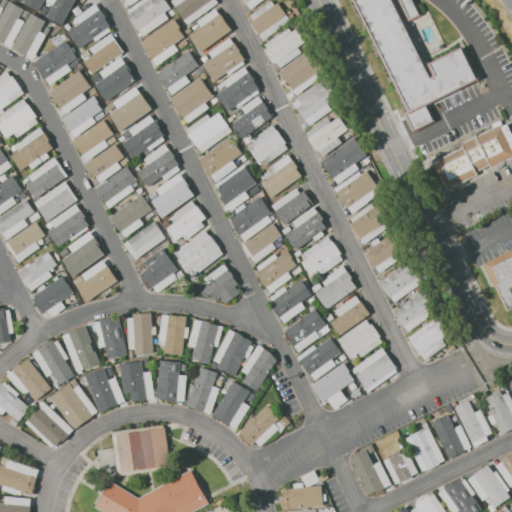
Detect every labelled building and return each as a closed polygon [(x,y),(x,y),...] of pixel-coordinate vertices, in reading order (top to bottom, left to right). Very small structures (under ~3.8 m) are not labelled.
[(44,0),(39,11),(24,2),(25,0),(44,0)] [(75,0),(62,25),(47,17),(53,5),(47,1),(47,0),(75,0)] [(125,10),(140,0),(165,0),(171,8),(164,13),(169,19),(143,37),(125,10)] [(172,2),(174,0),(217,0),(219,2),(189,24),(172,2)] [(244,0),(265,0),(252,10),(244,0)] [(352,0),(391,0),(429,78),(433,75),(428,63),(460,47),(477,82),(427,108),(433,122),(412,133),(404,115),(408,112),(352,0)] [(413,0),(422,17),(409,23),(399,0),(413,0)] [(0,19),(10,1),(24,8),(19,18),(25,21),(11,46),(5,42),(5,43),(0,40),(0,19)] [(250,23),(254,20),(251,15),(270,1),(274,6),(277,3),(290,20),(263,40),(250,23)] [(79,49),(68,31),(79,24),(75,19),(97,5),(112,27),(109,28),(111,30),(95,41),(94,39),(79,49)] [(190,36),(202,27),(198,22),(217,8),(232,29),(202,52),(190,36)] [(12,47),(31,13),(46,20),(40,31),(47,34),(34,58),(27,55),(12,47)] [(146,47),(148,46),(145,42),(144,40),(165,25),(169,30),(175,26),(183,37),(176,42),(179,46),(180,44),(182,47),(179,49),(178,48),(157,63),(145,48),(146,47)] [(266,50),(267,48),(265,44),(287,28),(290,32),(295,29),(305,42),(297,48),(301,53),(281,68),(277,62),(273,62),(270,60),(268,58),(266,53),(266,50)] [(94,74),(84,60),(93,54),(89,47),(110,33),(124,53),(94,74)] [(203,65),(212,58),(209,52),(229,37),(245,59),(243,61),(245,65),(229,76),(227,73),(215,81),(203,65)] [(78,57),(67,64),(72,71),(50,85),(35,63),(67,41),(78,57)] [(80,55),(87,50),(90,54),(83,59),(80,55)] [(157,73),(189,50),(200,65),(185,76),(189,82),(172,94),(157,73)] [(280,71),(307,51),(321,69),(316,73),(319,77),(297,94),(280,71)] [(135,80),(106,100),(95,83),(98,81),(94,76),(121,57),(124,61),(126,60),(136,74),(133,76),(135,80)] [(80,62),(72,67),(70,64),(78,59),(80,62)] [(245,66),(260,87),(258,89),(260,92),(239,107),(236,104),(228,110),(216,94),(228,86),(224,81),(245,66)] [(0,110),(0,75),(7,71),(10,76),(13,74),(22,88),(20,89),(24,94),(0,110)] [(91,87),(83,92),(88,98),(64,113),(49,91),(80,71),(91,87)] [(214,97),(207,103),(210,107),(188,123),(170,99),(199,77),(214,97)] [(310,126),(292,102),(321,81),(334,98),(327,103),(331,109),(310,126)] [(114,112),(119,109),(115,103),(122,97),(121,96),(135,87),(140,94),(142,93),(149,103),(145,107),(148,111),(124,127),(114,112)] [(232,123),(247,113),(242,107),(258,96),(273,116),(243,138),(232,123)] [(74,137),(63,120),(95,98),(103,110),(94,116),(98,121),(74,137)] [(38,122),(17,136),(14,132),(6,138),(0,129),(0,123),(6,119),(2,113),(24,99),(37,117),(35,118),(38,122)] [(104,109),(112,103),(114,107),(107,112),(104,109)] [(185,129),(207,113),(210,118),(219,112),(233,131),(202,153),(185,129)] [(166,135),(162,137),(164,140),(150,150),(148,147),(133,158),(122,143),(133,135),(129,129),(150,115),(154,121),(156,120),(166,135)] [(305,134),(329,116),(333,122),(341,116),(343,119),(341,121),(348,130),(337,138),(341,142),(322,157),(305,134)] [(114,134),(105,140),(109,145),(87,160),(73,139),(98,122),(103,119),(114,134)] [(432,165),(462,150),(459,145),(502,123),(505,131),(510,128),(511,132),(511,156),(491,167),(489,164),(476,171),(478,175),(445,192),(432,165)] [(273,125),(290,148),(262,167),(246,145),(273,125)] [(349,129),(353,126),(357,132),(353,134),(349,129)] [(10,155),(18,149),(14,144),(40,127),(44,132),(45,132),(50,139),(47,140),(53,148),(46,153),(49,157),(31,169),(29,165),(21,170),(10,155)] [(249,134),(253,139),(247,143),(243,138),(249,134)] [(201,159),(232,137),(243,153),(233,161),(237,168),(217,182),(201,159)] [(321,160),(353,137),(366,155),(355,163),(359,168),(338,183),(321,160)] [(146,186),(137,173),(149,165),(144,158),(166,143),(180,164),(177,165),(181,171),(166,181),(162,176),(146,186)] [(95,178),(91,172),(90,173),(84,165),(115,144),(125,158),(119,162),(122,167),(100,182),(96,177),(95,178)] [(0,149),(12,167),(0,175),(0,149)] [(271,197),(261,183),(266,180),(261,173),(288,154),(303,175),(271,197)] [(364,165),(362,161),(367,157),(370,161),(364,165)] [(68,177),(36,199),(26,185),(31,181),(31,180),(28,176),(55,158),(68,177)] [(130,162),(124,167),(120,163),(127,158),(130,162)] [(137,181),(131,185),(135,190),(109,207),(106,202),(105,203),(95,189),(128,167),(137,181)] [(334,189),(359,171),(361,174),(366,170),(377,186),(375,188),(380,195),(352,215),(334,189)] [(248,173),(251,178),(249,180),(252,185),(251,186),(252,187),(250,189),(248,187),(246,189),(251,195),(233,208),(228,202),(225,204),(217,194),(219,192),(216,187),(237,172),(240,177),(244,174),(245,175),(248,173)] [(184,179),(191,189),(189,190),(192,195),(168,212),(165,209),(161,212),(153,200),(159,196),(155,190),(177,175),(181,180),(184,179)] [(22,191),(13,197),(17,202),(0,213),(0,184),(12,176),(22,191)] [(24,184),(22,181),(28,176),(31,180),(24,184)] [(46,221),(33,203),(66,181),(78,199),(46,221)] [(296,188),(300,194),(305,191),(314,203),(284,224),(271,206),(296,188)] [(125,237),(110,216),(142,194),(153,210),(140,219),(143,224),(125,237)] [(229,215),(245,204),(247,207),(260,197),(272,214),(269,216),(270,216),(272,215),(274,218),(272,220),(273,221),(244,242),(233,227),(236,225),(229,215)] [(6,240),(2,234),(1,234),(0,232),(0,217),(25,200),(33,212),(24,218),(28,224),(6,240)] [(167,228),(178,219),(174,214),(192,200),(196,206),(198,204),(207,216),(201,221),(205,226),(186,240),(182,235),(176,240),(167,228)] [(350,224),(353,222),(351,219),(372,204),(374,207),(382,201),(393,216),(386,221),(390,227),(365,245),(350,224)] [(89,226),(88,227),(88,228),(71,240),(70,239),(59,247),(48,232),(54,228),(50,221),(76,203),(86,217),(84,218),(89,226)] [(296,249),(285,234),(295,228),(292,223),(315,207),(328,226),(322,230),(324,233),(314,240),(313,237),(296,249)] [(31,215),(36,212),(40,218),(35,221),(31,215)] [(134,259),(123,243),(155,221),(165,237),(134,259)] [(46,236),(36,242),(40,247),(19,261),(6,242),(36,222),(46,236)] [(273,222),(282,236),(273,242),(278,248),(256,264),(242,244),(273,222)] [(282,230),(288,225),(291,229),(285,234),(282,230)] [(365,251),(373,245),(371,242),(377,238),(379,241),(397,228),(407,243),(394,253),(398,259),(380,272),(365,251)] [(191,277),(178,259),(181,257),(177,252),(206,230),(211,237),(212,236),(222,249),(221,249),(223,253),(191,277)] [(72,274),(61,257),(75,248),(72,243),(89,231),(93,236),(94,235),(105,251),(72,274)] [(333,240),(345,257),(321,274),(319,271),(311,276),(301,262),(308,257),(304,252),(327,235),(331,241),(333,240)] [(58,253),(64,248),(67,252),(60,257),(58,253)] [(177,271),(175,272),(180,279),(158,293),(154,286),(150,289),(140,273),(149,267),(144,260),(162,248),(177,271)] [(481,264),(511,248),(511,308),(505,312),(481,264)] [(287,249),(298,265),(289,271),(292,276),(269,292),(256,274),(258,272),(255,268),(275,254),(277,256),(287,249)] [(31,291),(19,273),(26,268),(25,266),(29,263),(30,265),(49,252),(58,264),(49,270),(53,276),(31,291)] [(379,283),(413,258),(424,272),(419,276),(424,282),(394,304),(379,283)] [(118,280),(109,286),(112,290),(103,296),(100,292),(87,301),(78,287),(86,281),(81,274),(104,259),(118,280)] [(200,290),(208,284),(204,279),(225,263),(240,283),(236,286),(241,292),(226,303),(222,297),(217,301),(212,294),(206,298),(200,290)] [(344,265),(359,287),(327,310),(315,293),(325,286),(321,281),(344,265)] [(292,272),(294,270),(294,271),(300,267),(302,271),(295,276),(292,272)] [(74,293),(62,301),(66,307),(55,315),(47,311),(43,314),(32,296),(39,291),(38,289),(44,285),(45,287),(55,280),(53,279),(57,276),(59,278),(62,275),(74,293)] [(73,281),(80,276),(83,281),(76,286),(73,281)] [(284,323),(270,303),(272,302),(269,298),(284,287),(287,290),(301,280),(312,294),(301,302),(305,308),(284,323)] [(311,286),(318,282),(322,287),(315,292),(311,286)] [(425,288),(436,303),(430,307),(434,314),(408,333),(393,311),(425,288)] [(331,322),(339,317),(334,311),(356,295),(370,314),(340,335),(331,322)] [(0,305),(5,305),(6,309),(10,309),(14,333),(10,334),(11,340),(0,342),(0,305)] [(285,330),(316,308),(326,323),(314,332),(318,337),(298,352),(288,338),(290,337),(285,330)] [(133,313),(152,313),(153,326),(155,326),(156,335),(153,335),(154,354),(135,354),(135,350),(129,350),(127,318),(133,317),(133,313)] [(165,353),(165,350),(161,349),(162,344),(166,344),(166,341),(159,341),(163,313),(186,316),(185,326),(189,327),(187,338),(184,338),(182,355),(165,353)] [(408,338),(439,315),(451,332),(443,339),(447,344),(424,360),(420,354),(408,338)] [(93,322),(117,316),(127,354),(110,358),(107,346),(99,348),(93,322)] [(193,358),(196,347),(188,345),(195,318),(225,326),(220,347),(214,346),(209,363),(193,358)] [(366,319),(383,343),(363,358),(359,352),(350,359),(337,341),(366,319)] [(61,336),(85,326),(100,362),(77,372),(61,336)] [(320,330),(326,326),(330,330),(323,335),(320,330)] [(217,366),(219,363),(215,360),(231,330),(252,341),(250,345),(253,347),(247,359),(243,357),(234,375),(217,366)] [(316,380),(299,356),(314,345),(316,348),(331,337),(341,351),(332,358),(337,365),(316,380)] [(32,353),(54,340),(55,342),(57,340),(68,359),(66,360),(73,372),(58,381),(53,374),(47,377),(32,353)] [(258,344),(279,357),(258,390),(244,381),(248,375),(241,371),(258,344)] [(353,368),(383,347),(400,370),(370,392),(353,368)] [(7,375),(28,358),(52,388),(36,400),(29,390),(23,395),(7,375)] [(141,361),(147,400),(133,402),(132,392),(125,393),(120,365),(141,361)] [(185,402),(157,399),(160,361),(181,363),(180,375),(188,376),(185,402)] [(218,373),(214,386),(220,389),(210,415),(188,407),(190,399),(187,398),(190,383),(196,385),(202,367),(218,373)] [(355,383),(348,388),(352,393),(330,409),(325,403),(323,405),(315,392),(317,391),(313,386),(338,369),(341,373),(346,370),(355,383)] [(92,383),(115,374),(125,398),(118,401),(120,405),(107,410),(105,406),(102,407),(92,383)] [(236,428),(213,414),(232,381),(250,391),(243,402),(249,406),(236,428)] [(0,414),(0,384),(1,383),(2,385),(5,382),(18,394),(16,397),(30,409),(19,421),(7,410),(2,416),(0,414)] [(94,416),(74,430),(51,397),(71,383),(74,387),(80,383),(98,410),(93,414),(94,416)] [(511,428),(502,433),(484,398),(500,390),(502,394),(507,392),(511,401),(511,428)] [(356,398),(350,402),(347,398),(353,394),(356,398)] [(454,408),(468,401),(474,412),(480,409),(492,433),(486,436),(488,440),(474,448),(454,408)] [(51,449),(25,421),(46,402),(72,429),(51,449)] [(280,418),(273,425),(278,429),(260,446),(256,442),(250,447),(237,433),(267,404),(280,418)] [(444,407),(450,404),(453,411),(448,414),(444,407)] [(449,458),(431,422),(448,413),(455,427),(459,424),(471,447),(449,458)] [(280,422),(286,417),(290,423),(284,427),(280,422)] [(405,438),(429,426),(445,460),(440,463),(441,465),(427,471),(427,469),(422,472),(405,438)] [(116,434),(165,428),(170,465),(120,472),(116,434)] [(367,446),(372,443),(376,450),(370,453),(367,446)] [(365,449),(373,464),(380,461),(392,484),(367,496),(349,459),(357,455),(357,453),(365,449)] [(395,484),(383,461),(389,458),(388,455),(399,450),(402,454),(409,451),(419,472),(395,484)] [(496,465),(511,452),(511,486),(511,487),(496,465)] [(0,482),(0,466),(1,464),(5,466),(8,457),(44,471),(34,496),(26,493),(25,496),(5,488),(6,485),(0,482)] [(511,497),(496,507),(489,496),(483,500),(467,478),(488,464),(493,472),(496,470),(509,490),(507,491),(511,497)] [(104,511),(95,506),(110,481),(138,498),(191,469),(210,503),(193,511),(104,511)] [(301,476),(314,470),(319,481),(306,487),(301,476)] [(319,476),(326,473),(329,479),(322,482),(319,476)] [(476,511),(460,511),(458,511),(450,511),(438,494),(460,478),(462,480),(464,478),(475,494),(472,496),(481,509),(476,511)] [(281,490),(293,488),(292,483),(302,482),(303,487),(306,487),(322,485),(324,506),(284,511),(281,490)] [(433,493),(445,511),(411,511),(410,510),(416,506),(415,504),(427,495),(428,497),(433,493)] [(0,511),(0,503),(5,504),(6,496),(30,498),(29,511),(0,511)]
